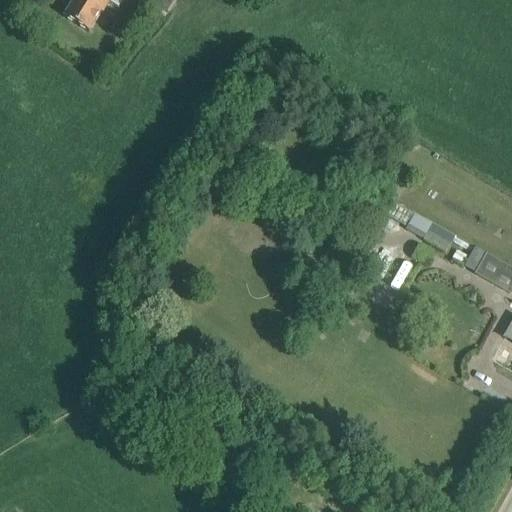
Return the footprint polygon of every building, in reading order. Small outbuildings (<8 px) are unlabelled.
[(64,18),(89,33),(102,13),(103,14),(110,3),(118,8),(122,0),(74,0),(75,0),(64,18)] [(432,225),(415,215),(407,228),(406,230),(423,240),(445,254),(455,238),(432,225)] [(366,262),(353,239),(335,250),(349,272),(366,262)] [(511,293),(511,270),(504,265),(492,285),(510,296),(511,293)] [(511,343),(508,342),(496,364),(511,372),(511,343)]
